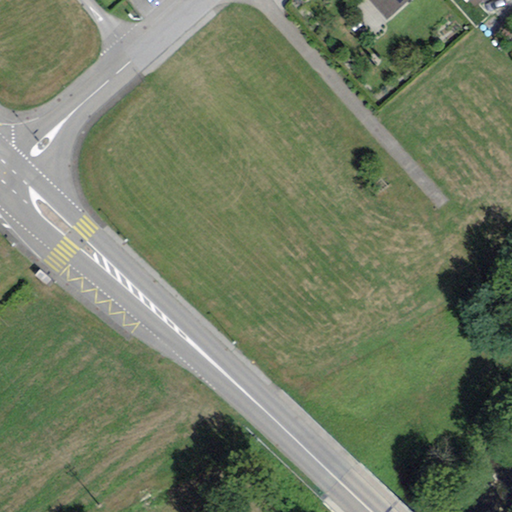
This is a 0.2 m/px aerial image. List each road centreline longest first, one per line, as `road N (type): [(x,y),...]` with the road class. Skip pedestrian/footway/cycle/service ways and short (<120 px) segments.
road 1 (secondary): [(370,511),(9,180)]
road 2 (residential): [(255,0),(437,203)]
road 3 (residential): [(9,180),(133,58)]
